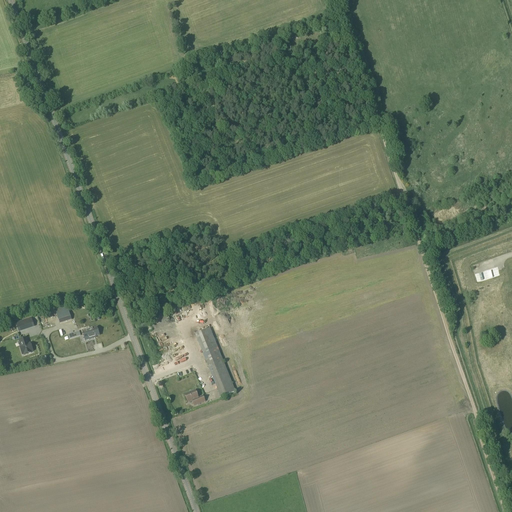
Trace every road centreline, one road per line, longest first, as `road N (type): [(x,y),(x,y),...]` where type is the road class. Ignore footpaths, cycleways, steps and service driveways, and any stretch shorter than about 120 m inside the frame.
road 1 (tertiary): [(196,511),(10,0)]
road 2 (track): [(337,0),(509,511)]
